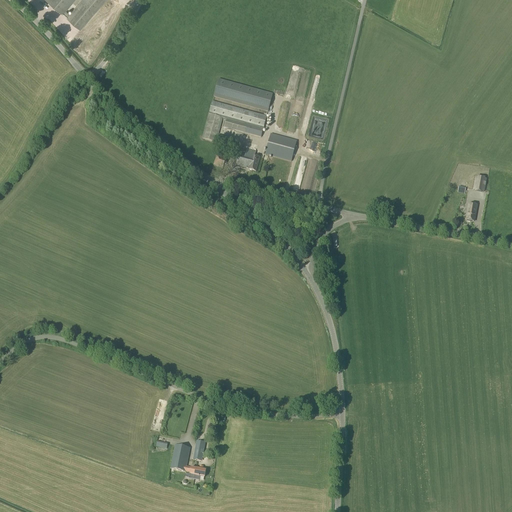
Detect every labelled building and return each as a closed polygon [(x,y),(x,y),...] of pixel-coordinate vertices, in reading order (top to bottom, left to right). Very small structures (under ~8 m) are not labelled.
[(45,0),(80,30),(105,0),(45,0)] [(268,112),(273,94),(218,79),(213,97),(268,112)] [(266,117),(212,103),(209,114),(209,115),(202,139),(215,143),(222,118),(226,120),(224,128),(245,133),(261,138),(263,129),(266,117)] [(291,162),(297,141),(271,134),(265,155),(291,162)] [(254,156),(255,152),(247,150),(246,155),(240,153),(236,165),(248,168),(248,170),(256,172),(260,158),(254,156)] [(217,155),(213,165),(222,168),(226,159),(218,156),(217,155)] [(484,193),(487,179),(475,177),(472,191),(484,193)] [(477,205),(469,204),(467,213),(468,213),(466,220),(467,220),(467,222),(470,222),(470,221),(474,222),(475,217),(474,217),(475,214),(477,205)] [(173,416),(190,421),(191,414),(174,410),(173,416)] [(184,421),(168,421),(168,430),(179,430),(179,432),(185,432),(184,421)] [(167,436),(174,439),(176,431),(169,429),(167,436)] [(173,451),(170,469),(185,472),(190,473),(190,474),(189,479),(199,481),(200,477),(204,478),(206,470),(202,470),(203,467),(200,466),(199,469),(196,468),(196,469),(191,468),(191,467),(187,466),(190,448),(175,445),(173,451)] [(195,450),(193,460),(201,462),(203,451),(195,450)]
